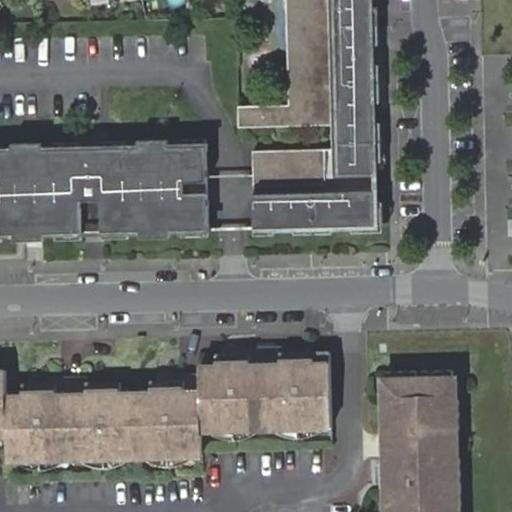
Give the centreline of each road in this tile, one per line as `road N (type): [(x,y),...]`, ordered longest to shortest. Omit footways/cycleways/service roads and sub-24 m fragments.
road 1 (residential): [(0,303),(441,289)]
road 2 (residential): [(441,289),(426,0)]
